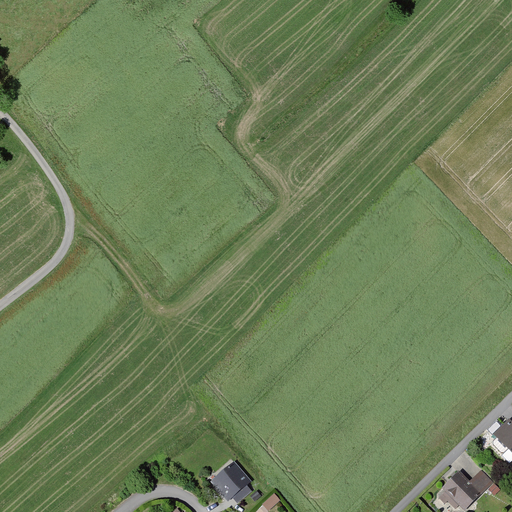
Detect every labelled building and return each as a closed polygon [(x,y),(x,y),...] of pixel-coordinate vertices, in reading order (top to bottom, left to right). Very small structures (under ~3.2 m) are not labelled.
[(511,419),(496,435),(511,447),(511,419)] [(238,462),(214,481),(231,497),(254,481),(238,462)] [(462,470),(446,484),(467,509),(492,479),(485,472),(474,481),(462,470)] [(495,483),(489,488),(496,495),(501,489),(495,483)] [(275,492),(264,504),(271,509),(282,499),(275,492)]
